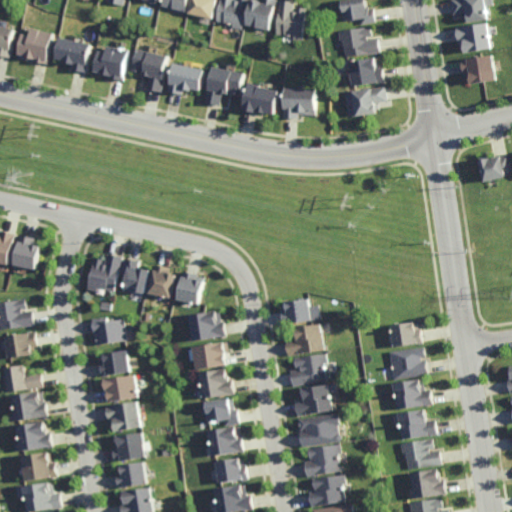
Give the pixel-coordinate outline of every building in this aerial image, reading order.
[(190,0),(188,12),(163,6),(164,0),(190,0)] [(219,0),(214,19),(190,13),(193,0),(219,0)] [(239,1),(239,0),(250,0),(250,3),(248,2),(243,30),(234,28),(234,24),(218,21),(222,0),(236,0),(236,1),(239,1)] [(279,0),(273,31),(259,28),(259,27),(248,25),(253,0),(279,0)] [(282,0),(296,1),(296,12),(299,13),(299,7),(309,8),(308,14),(307,14),(305,40),(295,39),(295,36),(287,36),(287,35),(279,34),(282,0)] [(370,0),(372,9),(377,8),(379,22),(364,24),(364,21),(347,23),(345,11),(347,10),(346,1),(354,0),(370,0)] [(485,0),(488,20),(469,23),(467,12),(454,14),(452,0),(485,0)] [(12,56),(0,53),(0,21),(19,26),(12,56)] [(491,50),(465,53),(465,51),(464,51),(464,42),(458,42),(456,28),(487,23),(491,50)] [(50,62),(21,56),(26,31),(35,33),(36,26),(44,28),(44,29),(57,32),(50,62)] [(371,39),(381,38),(383,53),(349,58),(346,40),(343,41),(341,31),(374,26),(375,36),(371,37),(371,39)] [(91,63),(90,62),(88,70),(75,67),(76,62),(67,60),(68,58),(60,56),(65,34),(96,41),(91,63)] [(126,79),(112,76),(112,73),(105,71),(105,70),(98,68),(102,48),(111,50),(112,43),(122,45),(121,46),(133,48),(126,79)] [(153,50),(153,49),(173,53),(168,77),(167,77),(164,91),(149,88),(153,73),(148,72),(135,69),(140,47),(153,50)] [(496,78),(468,82),(467,71),(463,72),(461,57),(467,56),(480,53),(493,52),(496,78)] [(381,66),(386,66),(388,80),(381,81),(381,80),(357,83),(354,62),(380,58),(381,66)] [(206,88),(197,86),(196,88),(187,86),(186,93),(171,90),(177,60),(210,67),(206,88)] [(243,93),(234,91),(234,92),(224,90),(221,103),(207,100),(216,67),(217,67),(219,64),(248,71),(243,93)] [(279,111),(269,109),(269,111),(261,109),(261,110),(246,107),(252,80),(262,82),(262,83),(284,88),(279,111)] [(390,99),(379,100),(379,101),(381,111),(360,114),(357,88),(376,85),(376,86),(388,84),(390,99)] [(286,116),(286,106),(289,106),(288,86),(320,85),(320,108),(318,108),(318,113),(300,113),(300,116),(286,116)] [(511,169),(505,171),(506,174),(485,180),(479,158),(489,155),(490,157),(501,154),(502,155),(508,154),(511,169)] [(0,260),(0,233),(6,235),(7,230),(19,233),(13,263),(0,260)] [(40,268),(18,263),(24,235),(37,238),(36,241),(43,243),(43,245),(45,245),(40,268)] [(105,265),(107,266),(110,253),(124,256),(117,291),(100,288),(100,290),(90,288),(96,257),(107,259),(105,265)] [(146,292),(136,290),(136,292),(125,290),(129,273),(123,272),(126,257),(139,260),(138,266),(151,269),(146,292)] [(152,292),(156,270),(158,270),(160,265),(169,267),(168,272),(179,275),(174,297),(152,292)] [(197,278),(207,280),(202,304),(180,299),(185,276),(188,276),(189,271),(198,273),(197,278)] [(291,311),(289,302),(312,298),(313,307),(321,306),(323,319),(286,325),(284,312),(291,311)] [(26,312),(36,311),(38,324),(4,330),(1,312),(0,312),(0,303),(28,299),(30,309),(25,309),(26,312)] [(220,311),(223,311),(224,321),(227,320),(229,335),(197,340),(193,314),(220,310),(220,311)] [(96,323),(125,319),(128,341),(99,344),(96,323)] [(416,323),(419,323),(419,328),(417,328),(417,329),(418,334),(417,335),(417,336),(423,335),(424,343),(418,343),(399,346),(395,325),(415,322),(416,323)] [(291,355),(288,340),(296,339),(295,335),(299,334),(298,328),(323,324),(327,349),(291,355)] [(33,339),(39,339),(39,346),(36,346),(36,352),(33,352),(33,355),(13,358),(10,337),(33,334),(33,339)] [(229,341),(230,351),(227,352),(229,364),(200,369),(196,346),(229,341)] [(392,352),(427,348),(428,357),(421,357),(422,362),(428,361),(430,374),(396,379),(392,352)] [(104,376),(101,362),(107,361),(105,354),(129,350),(132,371),(104,376)] [(330,380),(296,385),(293,371),(304,369),(303,367),(299,367),(297,358),(328,353),(330,363),(327,363),(330,380)] [(27,374),(43,372),(45,387),(11,392),(8,368),(26,365),(27,374)] [(232,378),(233,378),(233,380),(236,379),(238,393),(207,398),(203,372),(231,368),(232,378)] [(106,379),(137,374),(140,398),(109,402),(106,379)] [(426,390),(432,390),(434,404),(402,409),(398,383),(425,379),(426,390)] [(336,410),(301,415),(299,401),(304,400),(303,389),(332,384),(336,410)] [(46,402),(48,402),(50,416),(19,421),(14,396),(44,391),(46,402)] [(211,428),(207,401),(234,397),(236,410),(239,410),(241,423),(211,428)] [(143,427),(123,430),(123,431),(117,432),(115,422),(116,422),(116,419),(110,419),(109,405),(140,401),(143,427)] [(429,421),(436,420),(438,434),(406,439),(402,413),(428,410),(429,421)] [(342,434),(343,434),(344,441),(305,447),(303,432),(310,431),(309,429),(303,430),(302,419),(342,413),(343,424),(340,425),(342,434)] [(50,432),(52,432),(54,447),(23,452),(19,426),(48,421),(50,432)] [(243,436),(245,451),(214,456),(210,430),(229,427),(229,426),(237,425),(237,426),(240,426),(242,436),(243,436)] [(117,462),(115,448),(119,447),(118,436),(145,432),(148,458),(117,462)] [(431,452),(440,450),(443,465),(432,466),(411,469),(408,452),(405,452),(404,443),(428,439),(433,438),(435,448),(431,449),(431,452)] [(343,471),(320,474),(320,475),(310,476),(308,462),(314,461),(313,458),(312,459),(311,448),(343,444),(344,453),(341,454),(343,471)] [(53,464),(57,463),(59,477),(27,482),(23,457),(52,452),(53,464)] [(244,465),(248,465),(250,480),(223,484),(219,462),(243,458),(244,465)] [(121,489),(119,474),(123,473),(122,466),(146,462),(150,484),(121,489)] [(441,480),(443,480),(446,480),(448,494),(419,498),(415,473),(439,469),(441,480)] [(348,502),(314,507),(313,492),(315,492),(319,492),(319,489),(317,489),(315,479),(348,475),(349,484),(346,484),(348,502)] [(56,494),(61,493),(64,508),(40,511),(27,511),(24,487),(54,482),(56,494)] [(248,496),(253,495),(255,510),(244,511),(221,511),(218,490),(246,485),(248,496)] [(124,511),(123,504),(124,504),(122,493),(152,488),(155,511),(124,511)] [(440,511),(450,510),(450,511),(414,511),(413,503),(443,498),(445,507),(439,508),(440,511)]
